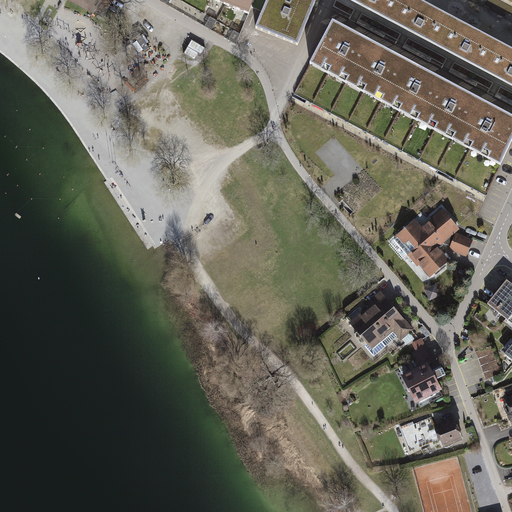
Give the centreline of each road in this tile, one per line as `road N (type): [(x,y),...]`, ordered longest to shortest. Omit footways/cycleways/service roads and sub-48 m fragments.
road 1 (track): [(394,511),(279,363),(240,329),(49,66),(0,21)]
road 2 (unclassified): [(443,341),(299,168),(250,60),(149,0)]
road 3 (unclassified): [(506,511),(443,341)]
